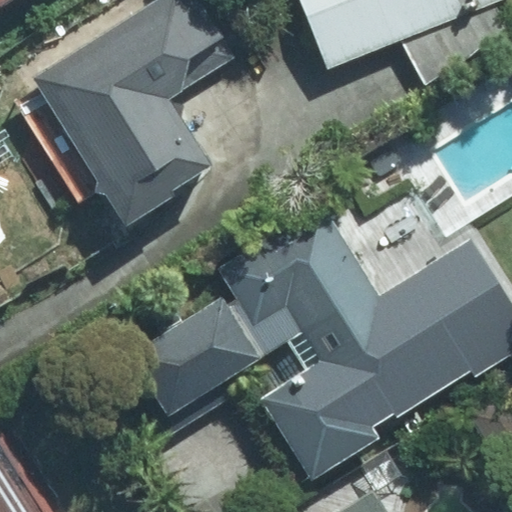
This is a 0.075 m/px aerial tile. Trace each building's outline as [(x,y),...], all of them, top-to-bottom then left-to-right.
[(147,0),(46,63),(136,207),(220,155),(176,85),(238,47),(209,0),(147,0)] [(511,27),(511,24),(496,0),(311,0),(334,58),(403,31),(432,77),(511,27)] [(376,406),(478,344),(437,277),(394,303),(329,198),(224,262),(242,292),(232,298),(229,292),(144,344),(179,401),(311,322),(328,350),(266,388),(317,471),(389,427),(376,406)] [(0,511),(58,511),(0,418),(0,511)] [(401,511),(381,479),(330,511),(401,511)]
